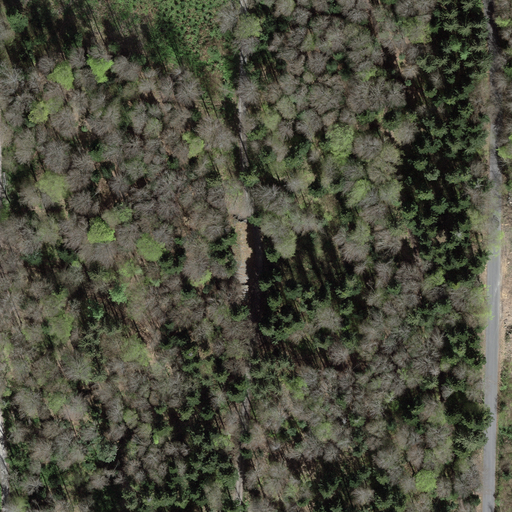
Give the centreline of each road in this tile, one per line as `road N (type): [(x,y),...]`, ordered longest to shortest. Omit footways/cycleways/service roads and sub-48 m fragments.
road 1 (track): [(239,511),(251,265),(239,144),(239,0)]
road 2 (tertiary): [(489,0),(496,67),(490,511)]
